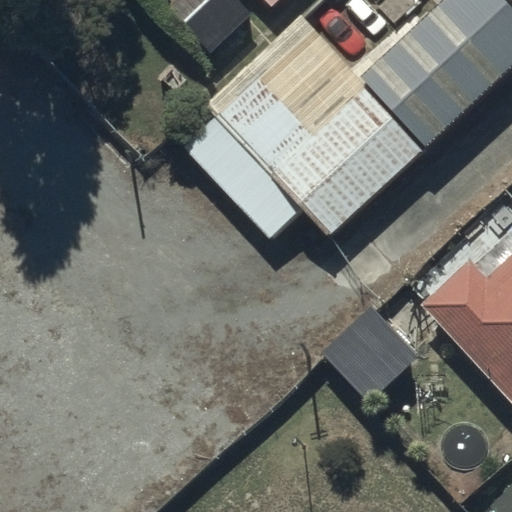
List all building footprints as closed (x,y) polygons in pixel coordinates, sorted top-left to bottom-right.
[(189,157),(273,249),(306,219),(335,250),(511,88),(511,11),(501,0),(465,0),(366,90),(306,25),(210,113),(222,127),(189,157)] [(421,298),(511,395),(511,249),(488,272),(469,253),(421,298)] [(0,511),(146,511),(230,434),(204,406),(191,417),(75,293),(0,363),(0,511)] [(373,362),(354,341),(333,361),(352,381),(373,362)] [(511,511),(511,499),(497,511),(511,511)]
